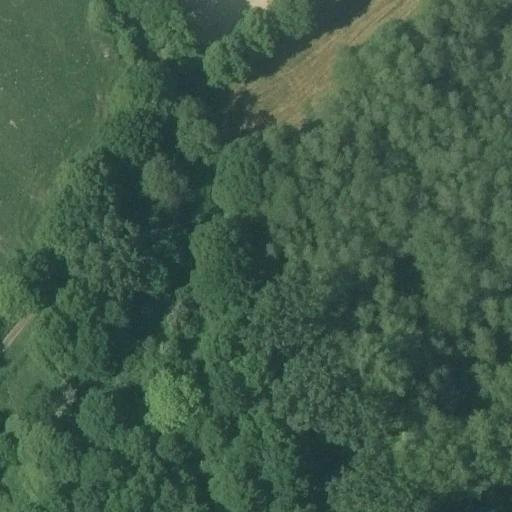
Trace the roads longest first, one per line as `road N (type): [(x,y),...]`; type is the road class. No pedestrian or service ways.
road 1 (track): [(170,114),(165,144),(0,352)]
road 2 (track): [(126,0),(162,71),(170,114)]
